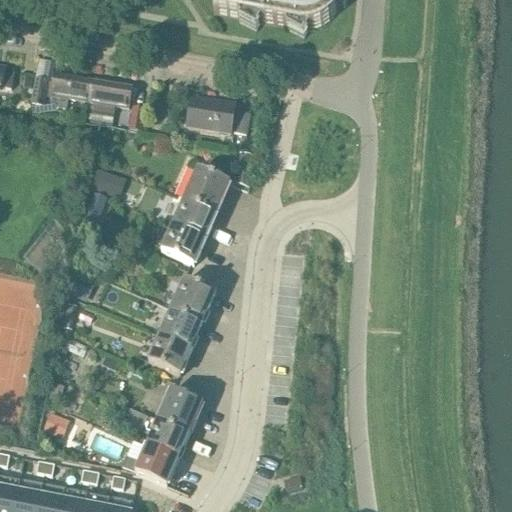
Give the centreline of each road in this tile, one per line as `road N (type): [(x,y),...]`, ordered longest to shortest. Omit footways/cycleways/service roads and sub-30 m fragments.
road 1 (residential): [(211,511),(236,472),(250,426),(276,221),(320,211),(365,217)]
road 2 (residential): [(360,96),(0,30)]
road 3 (unclassified): [(366,511),(354,415),(365,217)]
road 4 (unclassified): [(365,217),(369,133),(360,96)]
